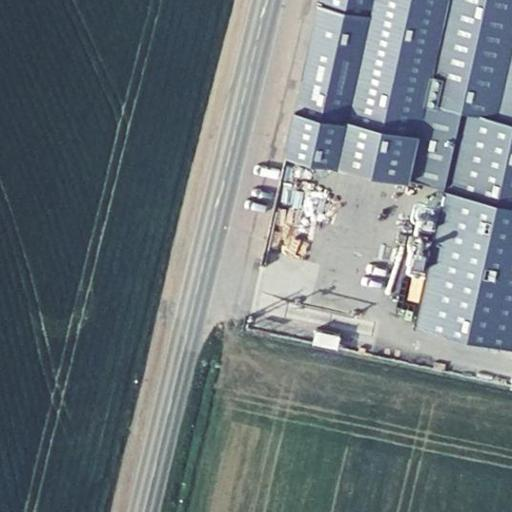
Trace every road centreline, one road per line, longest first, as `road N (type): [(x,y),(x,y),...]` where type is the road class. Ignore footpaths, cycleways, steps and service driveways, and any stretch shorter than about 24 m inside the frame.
road 1 (tertiary): [(268,0),(145,511)]
road 2 (unknown): [(511,367),(409,333),(382,291),(321,236)]
